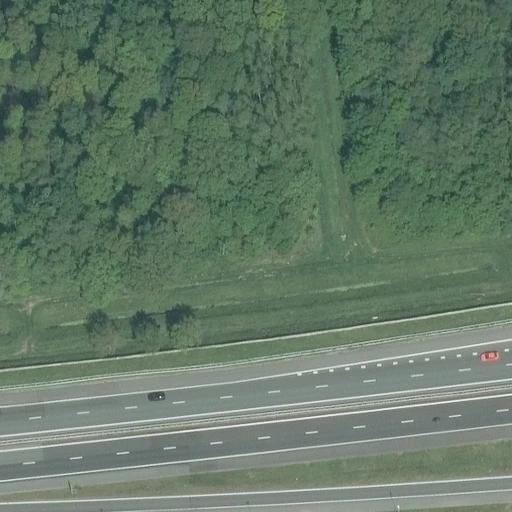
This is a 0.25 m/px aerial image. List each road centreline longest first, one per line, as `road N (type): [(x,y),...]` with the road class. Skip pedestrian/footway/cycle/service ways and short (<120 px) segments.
road 1 (motorway): [(0,466),(511,410)]
road 2 (motorway): [(511,364),(0,419)]
road 3 (motorway): [(0,509),(511,481)]
